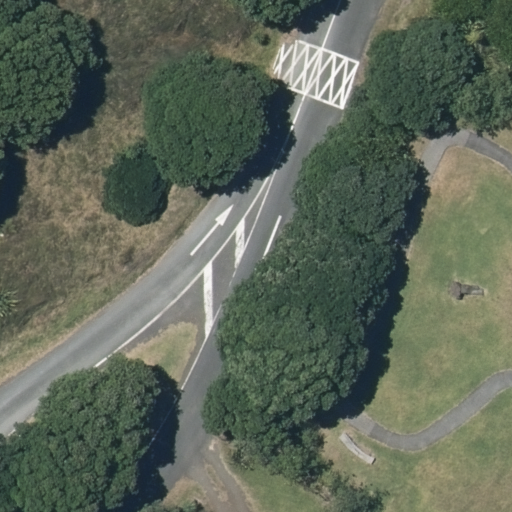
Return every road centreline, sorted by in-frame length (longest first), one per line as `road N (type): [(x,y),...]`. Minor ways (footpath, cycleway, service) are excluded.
road 1 (residential): [(273,176),(257,281),(214,402),(175,468),(130,511)]
road 2 (residential): [(0,405),(77,352),(273,176)]
road 3 (residential): [(341,0),(273,176)]
